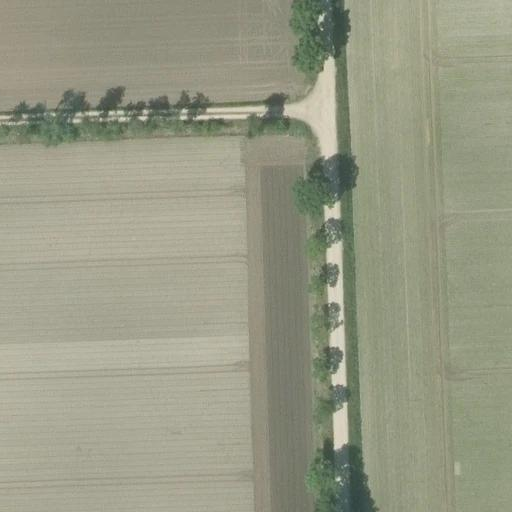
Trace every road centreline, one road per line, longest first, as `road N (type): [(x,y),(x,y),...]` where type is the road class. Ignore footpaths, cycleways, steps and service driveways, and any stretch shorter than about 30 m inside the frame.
road 1 (track): [(328,116),(344,511)]
road 2 (track): [(328,116),(0,127)]
